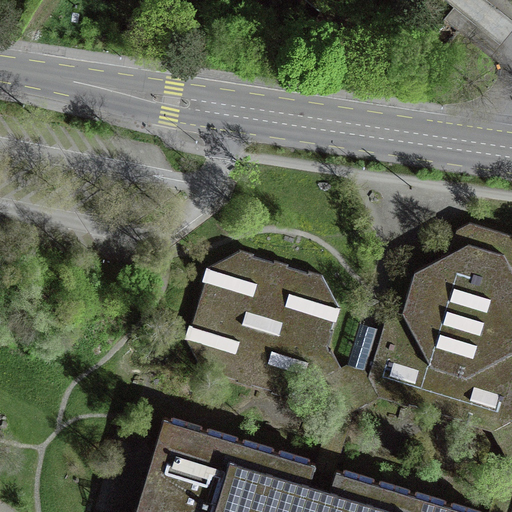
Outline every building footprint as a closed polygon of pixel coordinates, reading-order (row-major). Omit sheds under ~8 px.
[(304,0),(320,12),(329,0),(304,0)] [(415,271),(402,311),(385,321),(368,375),(380,397),(408,405),(409,403),(464,419),(463,422),(492,431),(511,419),(511,234),(470,221),(457,228),(449,253),(415,271)] [(207,267),(185,338),(204,371),(285,396),(319,378),(341,367),(329,343),(340,307),(323,274),(240,249),(207,267)] [(333,403),(316,463),(326,466),(336,469),(354,409),(380,397),(368,375),(364,369),(355,367),(346,364),(341,367),(319,378),(333,403)] [(475,511),(336,469),(326,466),(316,463),(163,417),(134,511),(475,511)] [(506,456),(488,511),(511,511),(511,509),(511,419),(492,431),(506,456)]
